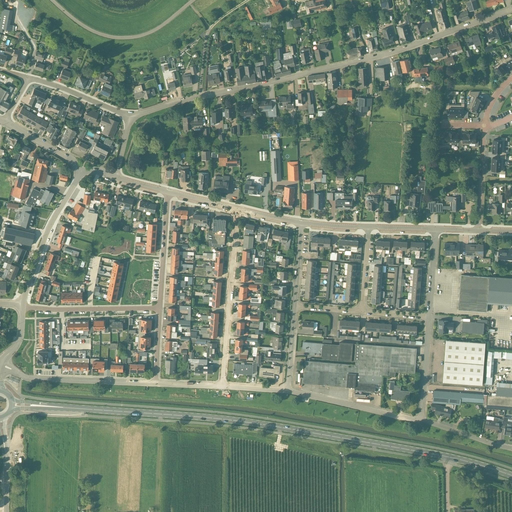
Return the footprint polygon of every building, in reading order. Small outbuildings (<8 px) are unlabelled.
[(270,0),(272,3),(273,5),(268,8),(271,14),(282,8),(278,0),(270,0)] [(327,8),(325,0),(316,0),(315,1),(315,0),(305,3),(308,13),(312,12),(312,11),(327,8)] [(390,0),(380,0),(382,9),(392,7),(390,0)] [(465,0),(469,11),(478,9),(476,0),(465,0)] [(247,6),(244,8),(250,18),(252,17),(247,6)] [(14,26),(10,25),(12,10),(2,8),(0,20),(0,28),(13,31),(14,26)] [(442,9),(436,11),(439,22),(440,22),(442,29),(449,27),(445,9),(442,9)] [(470,19),(467,11),(454,15),(457,23),(470,19)] [(432,29),(430,21),(420,25),(420,24),(415,25),(418,35),(423,34),(423,32),(432,29)] [(412,40),(407,24),(396,27),(401,43),(412,40)] [(503,36),(499,25),(492,28),(493,29),(491,31),(487,33),(489,39),(495,37),(496,38),(503,36)] [(393,36),(390,27),(382,29),(385,39),(382,39),(384,45),(395,42),(393,36)] [(481,44),(480,41),(478,35),(466,39),(468,46),(470,47),(472,46),(473,44),(474,44),(475,46),(481,44)] [(376,37),(366,40),(367,43),(370,53),(379,50),(376,37)] [(462,51),(459,42),(448,45),(451,53),(457,51),(457,53),(462,51)] [(330,47),(329,43),(318,45),(319,49),(315,50),(317,60),(325,58),(323,50),(326,50),(326,48),(330,47)] [(346,50),(349,59),(352,58),(358,56),(364,55),(362,47),(358,49),(358,47),(346,50)] [(302,63),(309,62),(307,55),(311,54),(309,48),(305,49),(304,49),(303,49),(301,49),(300,51),(300,53),(302,63)] [(443,57),(440,48),(430,51),(432,58),(437,56),(438,58),(443,57)] [(22,52),(15,49),(13,56),(17,57),(15,63),(18,64),(18,66),(21,67),(22,66),(23,63),(24,63),(24,62),(23,62),(26,54),(21,52),(22,52)] [(45,54),(36,51),(34,58),(38,59),(37,63),(36,62),(34,68),(42,71),(43,68),(44,68),(44,69),(49,71),(51,65),(45,63),(45,65),(41,64),(42,61),(45,54)] [(285,67),(282,68),(284,75),(291,73),(289,67),(295,66),(293,59),(292,54),(291,54),(291,52),(282,54),(283,59),(284,63),(284,64),(282,65),(283,67),(285,66),(285,67)] [(510,69),(511,68),(511,59),(511,57),(510,56),(505,58),(504,57),(501,59),(504,64),(507,63),(510,69)] [(69,59),(63,57),(62,60),(62,59),(61,61),(60,65),(60,66),(63,67),(62,70),(62,69),(59,77),(67,80),(71,69),(66,68),(69,62),(68,62),(69,59)] [(399,61),(402,72),(411,70),(412,77),(414,76),(414,69),(412,69),(409,59),(399,61)] [(504,64),(501,59),(498,61),(499,63),(494,67),(500,76),(501,76),(506,73),(505,73),(506,72),(501,66),(504,64)] [(394,70),(392,71),(393,77),(401,75),(401,73),(402,72),(399,61),(392,62),(394,70)] [(280,63),(273,65),(275,70),(274,70),(275,77),(284,75),(282,68),(279,68),(279,67),(281,67),(280,63)] [(209,66),(208,75),(209,84),(217,83),(217,82),(220,81),(218,73),(218,72),(222,71),(220,64),(216,64),(209,66)] [(244,74),(245,84),(256,82),(254,70),(253,65),(243,66),(243,67),(244,74)] [(266,80),(266,76),(264,65),(255,67),(257,77),(258,81),(266,80)] [(233,79),(230,66),(227,67),(228,70),(224,71),(226,81),(233,79)] [(238,85),(245,84),(244,74),(243,67),(237,68),(236,71),(238,85)] [(373,89),(372,96),(376,97),(377,94),(381,93),(380,80),(388,79),(387,67),(375,68),(376,80),(375,81),(376,91),(375,91),(376,89),(373,89)] [(359,85),(369,84),(368,75),(367,75),(367,68),(358,68),(359,76),(358,76),(359,85)] [(427,68),(414,69),(415,80),(417,80),(419,78),(418,76),(428,75),(427,68)] [(337,87),(336,72),(327,73),(329,88),(337,87)] [(98,80),(104,83),(100,92),(104,93),(103,94),(104,94),(103,95),(107,97),(107,95),(108,95),(109,93),(112,94),(113,90),(111,89),(113,84),(109,83),(111,78),(110,78),(111,76),(107,75),(107,76),(101,73),(101,74),(98,80)] [(326,80),(325,74),(308,76),(309,83),(316,82),(316,84),(322,83),(321,81),(326,80)] [(93,77),(87,75),(86,79),(79,76),(75,84),(83,88),(84,87),(88,89),(93,77)] [(190,75),(186,75),(182,76),(185,87),(193,85),(190,75)] [(171,83),(170,79),(167,80),(168,84),(167,84),(169,90),(176,89),(174,82),(171,83)] [(442,83),(439,82),(438,85),(433,84),(432,91),(439,92),(439,93),(438,93),(437,95),(440,96),(442,83)] [(143,91),(141,85),(134,87),(134,94),(135,98),(144,96),(145,99),(152,97),(151,96),(156,95),(154,89),(150,90),(149,89),(143,91)] [(31,98),(29,104),(34,106),(35,106),(36,103),(41,105),(42,102),(45,103),(47,99),(44,98),(46,94),(34,89),(31,98)] [(352,100),(352,89),(337,89),(337,104),(347,104),(347,100),(352,100)] [(2,100),(0,103),(0,109),(4,112),(9,103),(5,101),(10,92),(5,90),(1,99),(2,100)] [(475,97),(472,102),(482,106),(483,106),(485,101),(484,101),(485,100),(477,97),(480,91),(470,91),(469,95),(475,97)] [(302,105),(302,102),(305,102),(304,93),(298,93),(298,99),(296,99),(296,105),(302,105)] [(55,109),(59,110),(59,111),(61,107),(63,101),(59,99),(59,101),(56,100),(56,99),(52,97),(51,99),(48,98),(47,99),(45,103),(56,108),(55,109)] [(279,97),(280,104),(278,104),(279,108),(280,109),(283,109),(284,107),(284,105),(286,105),(286,107),(291,107),(291,109),(295,108),(295,105),(291,106),(290,97),(285,97),(279,97)] [(358,97),(357,111),(367,112),(368,106),(371,106),(371,98),(358,97)] [(260,101),(260,104),(259,104),(259,111),(269,111),(270,117),(276,116),(276,104),(272,105),(272,101),(260,101)] [(482,106),(472,102),(471,101),(468,107),(467,106),(466,109),(472,112),(473,109),(480,112),(482,106)] [(70,102),(67,109),(67,110),(73,113),(73,114),(80,117),(82,110),(79,109),(80,106),(70,102)] [(449,109),(448,117),(455,117),(455,104),(449,104),(449,103),(446,103),(446,109),(449,109)] [(455,104),(455,117),(460,117),(461,117),(461,109),(464,109),(464,103),(461,103),(461,105),(455,104)] [(252,109),(252,105),(240,105),(241,116),(256,115),(256,109),(252,109)] [(229,108),(228,107),(226,107),(225,109),(225,112),(222,112),(223,116),(225,116),(225,117),(229,116),(229,120),(233,120),(232,108),(229,108)] [(23,120),(28,112),(22,108),(17,116),(20,118),(20,119),(23,121),(23,120)] [(94,112),(87,110),(83,117),(94,122),(94,124),(97,125),(99,119),(96,118),(98,114),(94,112)] [(30,124),(35,115),(28,112),(23,120),(27,122),(26,122),(30,124)] [(220,122),(219,112),(212,112),(212,117),(210,117),(210,125),(214,125),(214,122),(220,122)] [(36,128),(36,127),(41,119),(35,115),(30,124),(33,125),(33,126),(36,128)] [(108,119),(103,117),(100,123),(104,125),(104,124),(107,125),(104,134),(112,137),(115,131),(114,131),(117,122),(108,118),(108,119)] [(191,119),(191,117),(183,118),(184,129),(192,128),(192,126),(202,126),(202,118),(191,119)] [(48,123),(41,119),(36,127),(40,129),(39,130),(43,132),(48,123)] [(51,120),(46,129),(51,132),(48,138),(53,141),(57,134),(59,129),(57,129),(52,126),(54,122),(54,121),(51,120)] [(67,150),(77,132),(67,127),(58,146),(67,150)] [(78,137),(75,144),(78,145),(77,147),(84,151),(86,147),(89,149),(90,147),(91,145),(92,144),(82,139),(87,130),(83,128),(78,137)] [(445,144),(451,144),(451,132),(447,132),(447,133),(445,133),(445,139),(442,139),(442,145),(445,145),(445,144)] [(460,146),(460,140),(457,140),(457,133),(456,133),(456,132),(451,132),(451,144),(457,144),(457,146),(460,146)] [(469,145),(469,143),(469,133),(465,133),(463,133),(463,140),(460,140),(460,146),(463,146),(463,145),(469,145)] [(474,133),(469,133),(469,143),(475,143),(475,146),(478,146),(478,140),(475,140),(476,134),(474,134),(474,133)] [(13,138),(8,136),(5,142),(8,143),(7,144),(9,145),(13,147),(17,139),(13,137),(13,138)] [(97,156),(101,147),(95,144),(98,139),(95,137),(92,144),(91,145),(94,146),(90,153),(91,154),(91,153),(97,156)] [(493,146),(505,147),(505,141),(507,141),(507,138),(501,137),(501,140),(493,140),(493,146)] [(103,144),(101,147),(97,156),(103,159),(103,160),(107,153),(110,154),(114,146),(110,145),(109,147),(103,144)] [(23,145),(20,150),(24,153),(21,158),(24,160),(30,149),(26,147),(26,146),(24,145),(24,146),(23,145)] [(505,147),(493,146),(492,152),(500,153),(500,155),(506,156),(506,153),(505,153),(505,147)] [(280,150),(271,151),(272,174),(281,174),(280,150)] [(492,158),(492,164),(504,165),(504,159),(506,159),(506,156),(500,155),(500,158),(492,158)] [(37,158),(32,179),(44,183),(46,174),(45,174),(47,166),(50,167),(50,165),(51,162),(48,161),(37,158)] [(178,162),(174,161),(173,170),(166,169),(165,177),(167,177),(167,178),(169,178),(176,178),(177,170),(178,162)] [(504,165),(492,164),(491,170),(499,171),(499,174),(505,174),(505,171),(504,171),(504,165)] [(292,171),(290,171),(290,180),(298,180),(298,165),(291,165),(292,171)] [(182,167),(182,166),(178,167),(178,176),(181,176),(181,181),(189,180),(189,170),(183,170),(182,167)] [(18,173),(12,196),(15,197),(14,200),(20,201),(21,198),(25,199),(31,173),(22,171),(21,173),(18,172),(19,169),(13,167),(12,171),(18,173)] [(198,184),(198,188),(207,189),(208,173),(203,173),(199,172),(199,174),(199,180),(197,180),(197,184),(198,184)] [(54,176),(47,174),(45,182),(52,184),(54,176)] [(223,177),(222,180),(221,190),(227,190),(229,176),(223,175),(223,177)] [(222,180),(223,177),(215,176),(215,179),(213,189),(221,190),(222,180)] [(252,181),(246,180),(246,184),(245,184),(244,192),(257,194),(258,185),(251,184),(252,181)] [(426,181),(416,180),(416,186),(417,187),(417,194),(408,193),(408,197),(410,197),(409,206),(415,206),(414,210),(419,211),(421,193),(424,194),(426,181)] [(295,187),(285,187),(284,197),(283,207),(293,207),(295,198),(294,198),(295,187)] [(24,205),(31,207),(33,207),(37,199),(40,200),(40,201),(47,204),(53,193),(45,189),(45,191),(41,189),(39,192),(32,189),(24,205)] [(344,208),(344,196),(340,196),(335,196),(335,190),(331,190),(330,200),(336,200),(336,208),(344,208)] [(435,201),(428,200),(428,208),(431,208),(431,212),(431,211),(434,211),(434,212),(442,212),(442,209),(452,209),(452,210),(458,211),(459,202),(466,202),(466,201),(466,195),(466,193),(465,193),(465,192),(464,191),(462,190),(461,190),(461,191),(460,192),(460,193),(459,193),(459,197),(447,196),(446,201),(452,201),(452,206),(442,206),(442,203),(435,203),(435,201)] [(100,203),(101,201),(102,193),(95,192),(94,200),(91,200),(89,207),(93,208),(94,203),(95,203),(95,202),(100,203)] [(344,196),(344,208),(352,208),(352,199),(353,199),(353,200),(357,200),(357,192),(353,192),(353,197),(349,197),(349,196),(344,196)] [(109,194),(102,193),(101,201),(108,202),(109,194)] [(302,193),(302,208),(310,208),(311,193),(302,193)] [(323,193),(314,193),(314,208),(322,208),(323,193)] [(89,212),(89,207),(91,200),(90,200),(91,196),(84,195),(83,203),(79,201),(73,211),(71,210),(68,216),(76,221),(76,220),(83,224),(82,229),(94,232),(95,226),(98,214),(94,213),(89,212)] [(116,204),(124,206),(125,198),(118,196),(116,204)] [(370,196),(366,196),(365,197),(365,199),(366,200),(368,200),(368,201),(367,201),(367,206),(368,206),(368,210),(375,210),(375,203),(379,203),(379,196),(373,196),(373,199),(372,199),(372,198),(370,196)] [(396,196),(390,196),(390,201),(384,201),(384,210),(385,210),(386,211),(388,211),(389,210),(392,210),(392,203),(396,203),(396,196)] [(125,198),(124,206),(123,209),(127,210),(129,210),(130,207),(132,208),(133,200),(125,198)] [(139,209),(147,211),(148,203),(140,201),(139,209)] [(156,205),(148,203),(147,211),(154,213),(156,205)] [(500,204),(492,204),(492,205),(488,205),(488,211),(492,211),(492,213),(500,214),(500,204)] [(20,214),(17,224),(19,225),(30,228),(33,215),(29,213),(31,207),(24,205),(23,205),(21,211),(22,211),(22,215),(20,214)] [(203,215),(200,215),(200,225),(200,226),(206,226),(206,229),(209,229),(210,219),(207,219),(207,215),(207,213),(204,213),(203,215)] [(209,230),(208,240),(209,241),(209,246),(223,247),(223,244),(225,244),(226,232),(226,231),(227,231),(227,230),(226,230),(225,230),(226,220),(214,219),(213,230),(209,230)] [(244,235),(243,247),(250,247),(252,247),(253,236),(248,236),(249,232),(256,234),(257,229),(254,228),(254,226),(246,224),(245,231),(244,235)] [(62,226),(60,234),(66,236),(66,235),(67,232),(70,233),(71,228),(62,226)] [(34,233),(5,227),(2,239),(31,245),(34,233)] [(256,238),(262,239),(262,240),(267,241),(269,235),(265,235),(267,228),(259,227),(258,235),(255,235),(255,237),(256,238)] [(272,237),(280,239),(281,231),(274,230),(272,237)] [(174,231),(173,242),(179,242),(180,239),(182,239),(183,236),(183,234),(180,234),(180,231),(174,231)] [(288,233),(281,231),(280,239),(279,242),(286,243),(285,249),(289,249),(291,236),(288,235),(288,233)] [(66,236),(60,234),(57,242),(60,243),(58,247),(61,249),(62,244),(65,245),(67,236),(66,235),(66,236)] [(352,240),(351,251),(356,252),(357,250),(361,250),(362,244),(358,244),(358,241),(352,240)] [(400,242),(399,257),(402,257),(402,250),(406,250),(407,242),(400,242)] [(448,244),(448,243),(445,243),(445,255),(459,255),(459,244),(448,244)] [(475,255),(475,244),(466,244),(466,258),(470,258),(470,255),(475,255)] [(483,244),(475,244),(475,255),(480,256),(480,258),(483,258),(483,263),(490,263),(490,258),(483,258),(483,256),(483,244)] [(13,248),(11,252),(23,256),(25,250),(17,247),(16,249),(14,248),(13,248)] [(243,250),(243,257),(255,258),(255,249),(252,249),(252,247),(250,247),(249,251),(244,251),(243,250)] [(499,250),(498,258),(498,262),(505,262),(505,259),(511,258),(511,249),(509,250),(509,251),(506,251),(499,250)] [(20,262),(23,256),(11,252),(9,257),(20,262)] [(51,253),(48,261),(54,263),(55,260),(58,261),(59,256),(51,253)] [(283,256),(276,255),(276,261),(282,262),(282,265),(288,266),(288,259),(282,258),(283,256)] [(49,276),(54,263),(48,261),(45,270),(48,271),(46,275),(49,276)] [(6,268),(5,269),(8,270),(16,273),(18,268),(11,265),(8,263),(6,268)] [(144,263),(143,300),(152,301),(153,263),(144,263)] [(255,269),(255,272),(261,272),(260,276),(262,276),(263,272),(263,271),(263,267),(257,267),(257,269),(255,269)] [(5,269),(4,272),(7,273),(6,276),(14,279),(16,273),(8,270),(5,269)] [(270,276),(270,281),(270,282),(274,282),(277,282),(277,279),(280,279),(287,280),(287,272),(281,271),(281,272),(277,271),(277,277),(270,276)] [(511,277),(489,276),(489,277),(461,274),(458,309),(487,312),(487,310),(487,303),(490,304),(511,305),(511,277)] [(41,283),(38,291),(44,293),(47,282),(42,281),(41,283)] [(262,281),(262,284),(272,285),(271,289),(279,290),(279,293),(278,293),(277,296),(282,297),(283,294),(286,294),(287,294),(288,290),(286,289),(286,287),(279,286),(274,286),(274,282),(270,282),(270,281),(262,281)] [(240,286),(240,292),(247,293),(249,293),(249,289),(257,290),(257,286),(261,286),(261,287),(262,287),(262,285),(257,285),(249,284),(248,287),(240,286)] [(43,296),(44,293),(38,291),(36,300),(45,302),(46,297),(43,296)] [(272,303),(272,307),(285,308),(285,301),(279,300),(279,297),(272,296),(272,303)] [(180,305),(179,310),(186,310),(188,310),(188,314),(191,315),(191,306),(186,305),(186,306),(180,305)] [(277,309),(265,308),(265,313),(273,314),(273,316),(277,316),(277,320),(284,321),(284,313),(277,312),(277,309)] [(100,330),(99,320),(94,320),(94,326),(91,326),(91,332),(94,332),(94,330),(100,330)] [(105,320),(99,320),(100,330),(105,330),(105,332),(108,332),(108,326),(105,326),(105,320)] [(125,326),(125,320),(120,320),(120,321),(115,321),(115,320),(110,320),(110,326),(112,326),(112,331),(123,331),(123,326),(125,326)] [(449,321),(439,320),(438,325),(439,325),(439,332),(448,333),(448,329),(453,329),(453,323),(448,323),(449,321)] [(314,322),(303,321),(303,323),(302,324),(302,325),(302,326),(303,327),(302,330),(313,330),(314,322)] [(484,323),(463,321),(462,332),(483,334),(484,323)] [(277,322),(270,322),(270,328),(276,328),(276,332),(283,333),(283,325),(277,325),(277,322)] [(179,323),(179,326),(182,326),(187,326),(187,329),(187,332),(190,332),(190,324),(179,323)] [(139,325),(139,334),(145,334),(145,331),(151,331),(151,325),(139,325)] [(139,334),(138,342),(150,343),(151,337),(145,337),(145,334),(139,334)] [(282,338),(273,337),(273,342),(275,342),(275,348),(281,349),(282,338)] [(323,340),(323,341),(323,344),(303,342),(303,348),(306,348),(305,352),(322,353),(322,356),(330,357),(330,359),(338,360),(355,361),(355,360),(355,365),(305,361),(303,383),(347,387),(347,386),(355,386),(355,390),(360,391),(360,390),(375,391),(375,384),(382,384),(383,376),(390,376),(390,371),(415,373),(417,348),(353,344),(353,343),(339,342),(339,345),(331,345),(332,340),(323,340)] [(485,343),(446,340),(443,382),(482,385),(485,343)] [(172,342),(167,341),(166,347),(165,347),(165,351),(174,351),(175,347),(177,347),(177,342),(172,342)] [(138,342),(138,351),(144,351),(144,348),(150,348),(150,343),(138,342)] [(207,357),(214,358),(215,351),(216,351),(216,344),(208,343),(207,352),(205,352),(204,353),(203,355),(205,356),(207,357)] [(242,353),(242,355),(247,355),(248,356),(249,350),(243,350),(243,346),(235,345),(235,352),(242,353)] [(270,353),(270,351),(266,351),(265,360),(269,360),(280,361),(281,354),(270,353)] [(511,352),(487,351),(486,384),(493,384),(494,358),(511,359),(511,352)] [(90,358),(90,365),(93,365),(93,370),(99,371),(99,361),(99,359),(90,358)] [(117,365),(117,371),(123,372),(123,368),(126,368),(126,358),(124,358),(123,362),(123,365),(120,365),(121,362),(119,362),(117,362),(117,365)] [(177,358),(171,358),(171,361),(166,361),(165,365),(167,365),(166,374),(173,374),(173,372),(174,371),(174,370),(173,370),(174,361),(176,361),(177,358)] [(99,361),(99,371),(104,371),(104,365),(107,365),(108,359),(104,359),(104,361),(99,361)] [(189,359),(189,362),(193,362),(199,362),(198,365),(198,368),(196,368),(195,374),(199,374),(199,373),(213,373),(213,365),(207,365),(207,359),(199,359),(193,359),(189,359)] [(257,363),(253,362),(253,365),(234,364),(234,373),(252,375),(253,372),(257,372),(257,363)] [(280,366),(274,366),(274,369),(260,368),(260,376),(271,377),(271,374),(274,375),(274,374),(279,374),(280,366)] [(394,381),(390,381),(389,389),(392,390),(391,399),(396,400),(396,399),(409,400),(410,391),(400,390),(401,386),(394,385),(394,381)] [(484,394),(484,403),(483,403),(483,404),(486,405),(511,406),(511,387),(496,386),(496,393),(492,393),(491,395),(487,394),(487,395),(484,394)] [(484,403),(484,394),(483,394),(481,394),(462,393),(433,390),(433,402),(446,403),(461,404),(461,401),(480,402),(483,403),(484,403)] [(452,404),(446,403),(445,407),(440,406),(441,405),(433,404),(432,408),(436,409),(435,413),(450,416),(452,404)] [(486,419),(485,427),(489,428),(498,429),(499,427),(502,428),(503,420),(500,419),(499,422),(496,421),(497,418),(494,417),(493,421),(486,419)] [(511,421),(507,420),(503,420),(502,428),(506,428),(505,434),(510,435),(510,436),(511,436),(511,421)]
